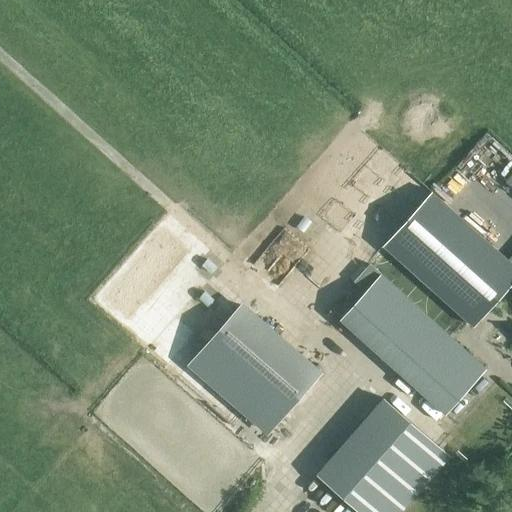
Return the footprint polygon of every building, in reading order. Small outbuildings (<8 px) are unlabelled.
[(385,247),(473,326),(511,282),(511,261),(433,192),(385,247)] [(359,294),(382,269),(373,261),(350,285),(359,294)] [(381,274),(341,319),(445,413),(486,368),(381,274)] [(241,305),(191,362),(269,431),(319,374),(241,305)] [(383,397),(317,473),(361,511),(400,511),(449,456),(383,397)]
